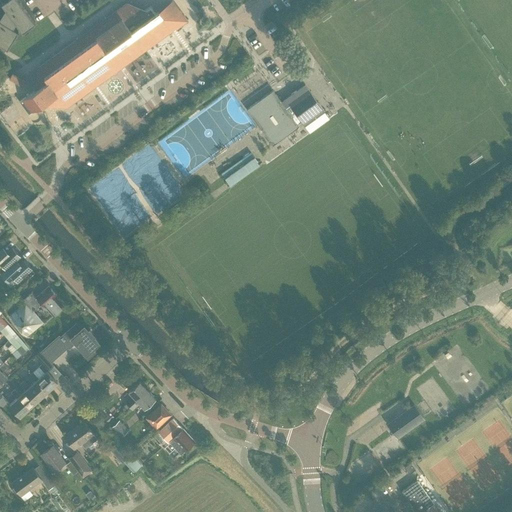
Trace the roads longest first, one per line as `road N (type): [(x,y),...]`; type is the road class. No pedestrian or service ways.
road 1 (residential): [(43,202),(64,169),(216,58),(231,25),(266,0)]
road 2 (tertiary): [(312,440),(337,387),(363,360),(422,322),(511,282)]
road 3 (tertiary): [(312,440),(208,411),(131,345)]
road 4 (tertiary): [(131,345),(21,223)]
road 5 (residential): [(22,443),(131,345)]
